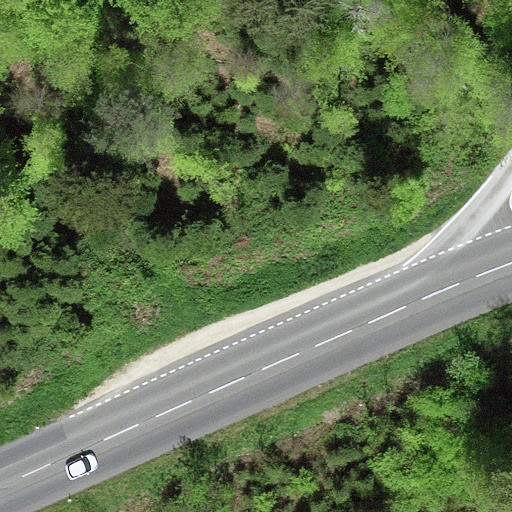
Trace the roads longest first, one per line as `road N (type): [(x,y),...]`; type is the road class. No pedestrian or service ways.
road 1 (secondary): [(511,263),(432,289),(0,483)]
road 2 (track): [(432,289),(511,179)]
